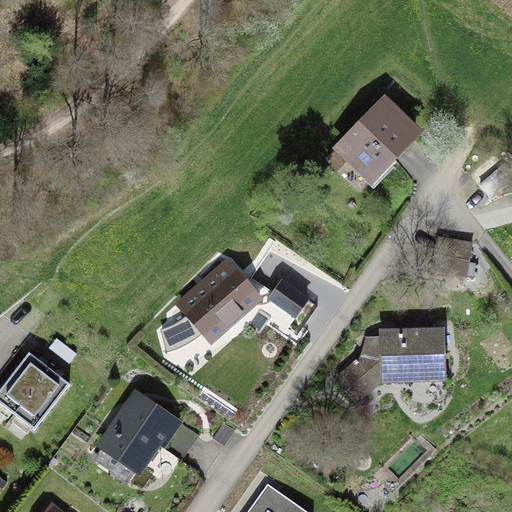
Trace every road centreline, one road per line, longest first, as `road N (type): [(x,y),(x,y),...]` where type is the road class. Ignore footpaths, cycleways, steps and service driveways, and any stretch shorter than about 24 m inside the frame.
road 1 (residential): [(204,511),(442,177),(511,268)]
road 2 (track): [(0,156),(104,90),(187,0)]
